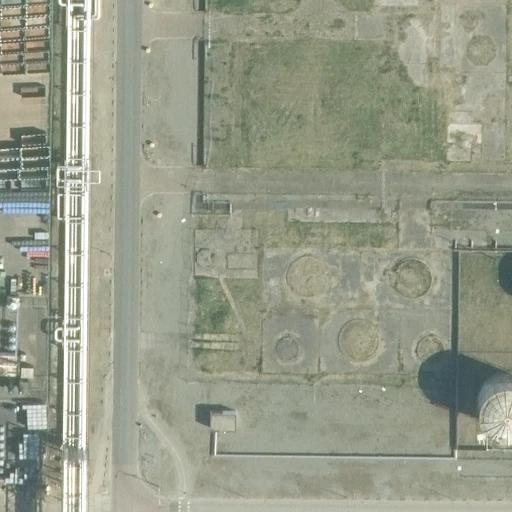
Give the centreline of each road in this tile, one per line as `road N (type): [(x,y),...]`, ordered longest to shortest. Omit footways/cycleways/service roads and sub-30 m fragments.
road 1 (unknown): [(511,180),(129,174)]
road 2 (unknown): [(310,0),(310,23),(131,23)]
